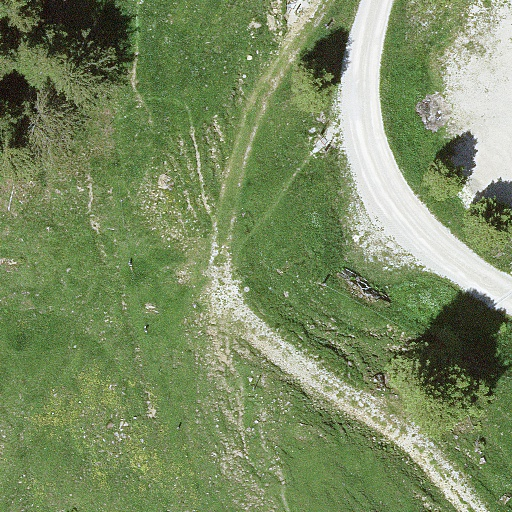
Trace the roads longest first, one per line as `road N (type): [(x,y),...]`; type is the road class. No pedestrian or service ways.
road 1 (track): [(219,237),(511,492)]
road 2 (unclassified): [(377,0),(360,85),(375,171),(397,213),(428,242),(511,296)]
road 3 (track): [(334,0),(257,105),(219,237)]
